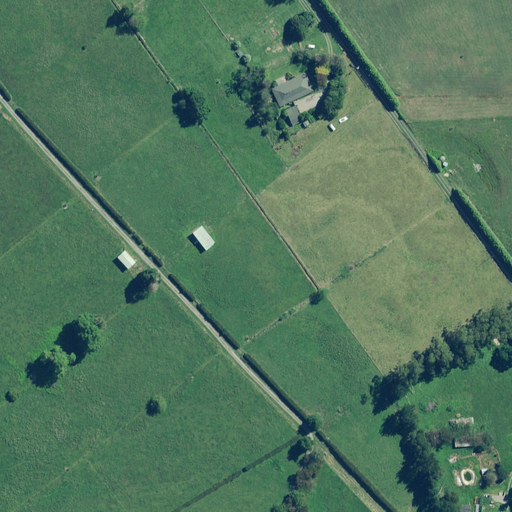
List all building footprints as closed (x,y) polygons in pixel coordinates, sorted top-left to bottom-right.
[(313,92),(306,76),(302,78),(301,76),(271,90),(279,107),(313,92)] [(296,107),(286,112),(293,126),(300,122),(298,119),(301,117),(296,107)] [(446,156),(439,159),(443,168),(450,165),(446,156)] [(214,244),(202,227),(193,234),(205,250),(214,244)] [(135,263),(125,251),(118,258),(128,269),(135,263)] [(473,427),(472,419),(456,420),(457,429),(473,427)] [(474,447),(474,439),(455,440),(455,448),(474,447)]
